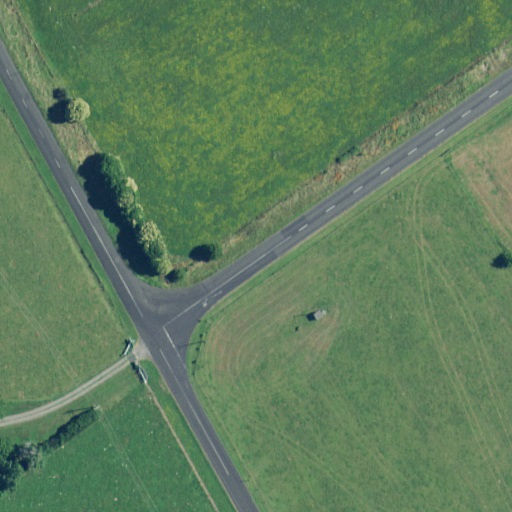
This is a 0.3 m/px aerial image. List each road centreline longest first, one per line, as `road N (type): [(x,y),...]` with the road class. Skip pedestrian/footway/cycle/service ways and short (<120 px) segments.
road 1 (unclassified): [(152,335),(511,81)]
road 2 (unclassified): [(0,59),(152,335)]
road 3 (unclassified): [(152,335),(250,511)]
